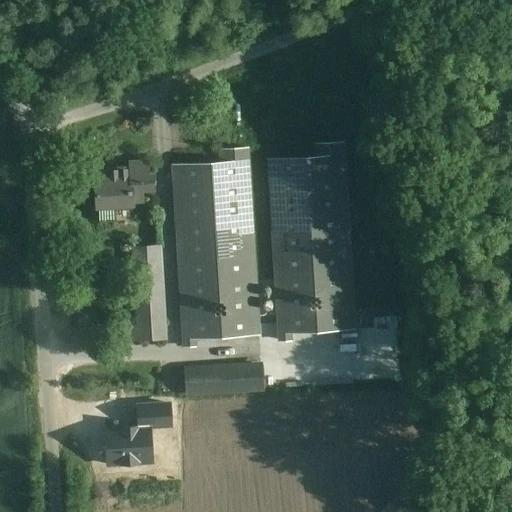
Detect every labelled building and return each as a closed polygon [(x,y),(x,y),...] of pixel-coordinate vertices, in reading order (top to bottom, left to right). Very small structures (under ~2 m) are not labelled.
[(277,332),(355,327),(343,139),(313,141),(314,153),(266,156),(277,332)] [(246,161),(174,166),(184,337),(256,332),(246,161)] [(147,162),(129,163),(130,168),(93,170),(96,208),(97,208),(98,222),(115,221),(114,204),(132,203),(132,201),(142,200),(141,188),(153,188),(152,176),(148,176),(147,162)] [(132,249),(136,320),(163,318),(159,247),(132,249)] [(163,318),(136,320),(137,340),(165,338),(163,318)] [(259,364),(186,369),(188,393),(260,388),(260,379),(263,378),(263,375),(260,375),(259,364)]
